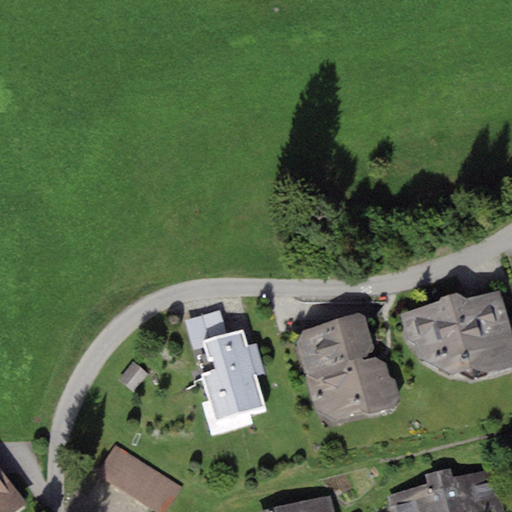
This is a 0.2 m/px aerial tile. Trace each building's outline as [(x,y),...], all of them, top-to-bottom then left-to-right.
[(464,304),(400,323),(404,344),(417,346),(421,368),(449,374),(458,383),(485,376),(491,382),(511,377),(511,329),(504,302),(473,310),(464,304)] [(362,325),(306,337),(297,352),(316,415),(338,426),(369,414),(376,420),(392,417),(398,406),(392,388),(382,383),(381,370),(371,363),(373,354),(362,325)] [(215,377),(203,381),(217,426),(265,412),(256,382),(266,379),(257,349),(246,353),(242,338),(206,349),(215,377)] [(148,376),(132,365),(117,385),(134,397),(148,376)] [(165,511),(182,488),(116,444),(95,474),(152,511),(165,511)] [(0,511),(21,511),(31,505),(0,462),(0,511)] [(428,487),(390,497),(394,511),(499,511),(489,470),(456,479),(452,466),(425,473),(428,487)] [(336,511),(330,493),(270,511),(336,511)]
